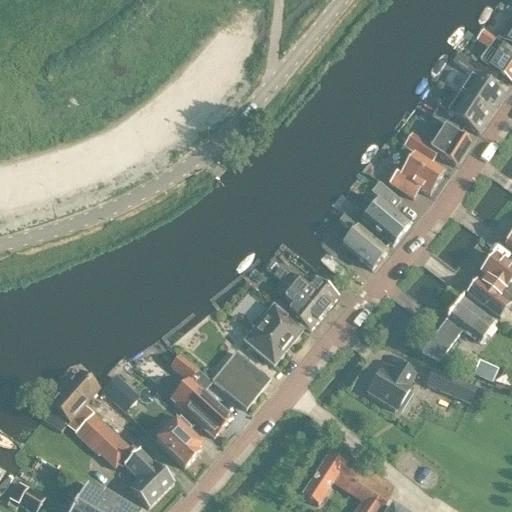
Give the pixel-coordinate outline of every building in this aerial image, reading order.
[(503,42),(511,48),(511,19),(507,27),(511,30),(503,42)] [(483,32),(482,32),(476,41),(486,47),(477,61),(511,84),(511,82),(511,53),(502,46),(501,47),(493,41),(494,40),(483,32)] [(458,53),(452,63),(472,75),(459,95),(490,116),(502,96),(490,88),(496,79),(458,53)] [(438,108),(432,117),(431,118),(443,127),(459,137),(465,127),(477,135),(490,116),(459,95),(446,114),(438,108)] [(454,167),(469,144),(470,143),(459,137),(443,127),(431,147),(411,134),(403,145),(430,164),(436,155),(454,167)] [(443,174),(414,154),(399,176),(395,173),(388,185),(412,201),(420,190),(429,197),(443,174)] [(359,219),(392,247),(410,226),(392,211),(400,201),(378,184),(370,193),(376,198),(359,219)] [(338,221),(348,230),(353,224),(343,216),(338,221)] [(387,253),(385,252),(356,227),(341,246),(371,272),(387,253)] [(506,265),(494,256),(480,274),(486,279),(481,286),(476,283),(467,295),(491,314),(498,317),(511,300),(511,262),(510,260),(506,265)] [(281,268),(274,275),(273,277),(282,285),(285,288),(286,287),(322,317),(338,298),(335,296),(313,278),(306,288),(281,268)] [(285,313),(310,333),(322,317),(286,287),(285,288),(282,285),(275,293),(291,306),(285,313)] [(419,352),(438,362),(461,332),(480,346),(495,326),(461,300),(462,300),(461,299),(460,300),(454,301),(451,305),(451,311),(419,352)] [(277,300),(272,306),(282,314),(287,308),(277,300)] [(273,368),(302,331),(282,314),(272,306),(242,343),(273,368)] [(211,383),(246,411),(269,382),(235,354),(211,383)] [(179,358),(171,369),(189,383),(197,373),(179,358)] [(492,383),(498,370),(478,361),(473,374),(492,383)] [(395,412),(409,390),(406,389),(414,377),(398,367),(391,379),(380,372),(366,395),(395,412)] [(476,390),(432,370),(424,386),(469,406),(476,390)] [(66,425),(96,391),(92,388),(74,372),(44,406),(52,413),(66,425)] [(202,377),(197,373),(189,383),(172,401),(212,439),(232,418),(195,385),(202,377)] [(113,379),(103,390),(126,412),(136,401),(113,379)] [(127,418),(112,405),(105,413),(120,426),(127,418)] [(153,464),(140,451),(136,455),(83,407),(66,425),(65,427),(98,458),(99,456),(114,470),(117,468),(120,470),(123,467),(136,481),(128,490),(149,510),(173,484),(153,464)] [(155,442),(185,471),(197,457),(195,455),(201,449),(185,434),(189,430),(179,419),(175,423),(174,423),(172,425),(168,421),(164,425),(168,429),(155,442)] [(301,497),(318,509),(333,486),(360,503),(353,511),(381,511),(392,496),(389,494),(393,488),(364,468),(366,465),(356,459),(349,469),(328,456),(301,497)] [(133,511),(103,493),(100,496),(82,484),(65,511),(133,511)] [(37,511),(44,500),(19,485),(9,500),(28,511),(37,511)]
